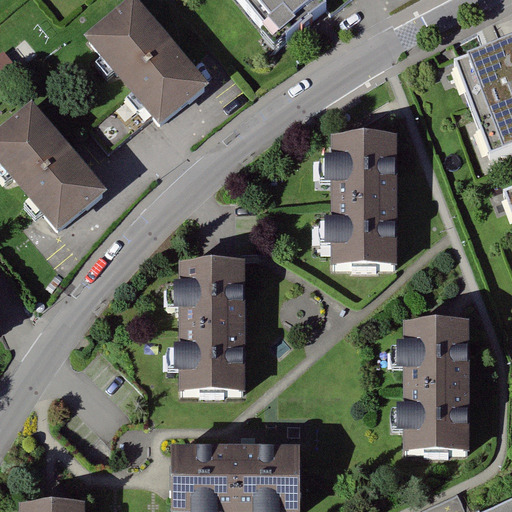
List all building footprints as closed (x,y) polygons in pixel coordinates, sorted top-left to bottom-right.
[(81,0),(53,0),(54,0),(64,0),(72,8),(81,0)] [(324,17),(310,0),(234,0),(261,33),(255,38),(272,59),(324,17)] [(130,5),(80,46),(153,140),(205,95),(130,5)] [(511,45),(451,69),(487,166),(511,156),(511,45)] [(103,201),(28,112),(0,135),(0,179),(53,245),(103,201)] [(399,142),(326,143),(326,273),(399,273),(399,142)] [(511,195),(500,200),(511,230),(511,195)] [(244,270),(171,270),(172,400),(245,400),(244,270)] [(471,329),(398,329),(399,460),(472,459),(471,329)] [(295,511),(295,458),(164,458),(164,511),(295,511)]
